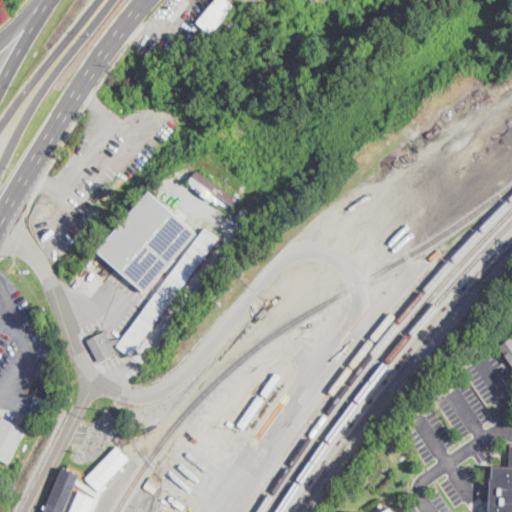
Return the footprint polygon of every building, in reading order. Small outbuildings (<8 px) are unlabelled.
[(228,0),(236,7),(209,38),(203,32),(205,29),(198,22),(217,0),(228,0)] [(241,199),(229,218),(186,188),(198,170),(241,199)] [(127,179),(104,208),(98,204),(106,194),(102,190),(107,184),(111,188),(121,175),(127,179)] [(199,234),(147,294),(98,251),(150,191),(199,234)] [(130,357),(117,347),(119,344),(113,346),(114,349),(112,350),(115,356),(99,363),(88,340),(106,331),(110,340),(124,338),(207,227),(220,237),(130,357)] [(511,363),(500,347),(511,338),(511,363)] [(54,366),(49,378),(37,374),(42,362),(54,366)] [(57,384),(48,409),(43,407),(39,419),(28,415),(35,397),(36,394),(41,379),(57,384)] [(0,422),(3,416),(26,428),(9,462),(0,457),(0,422)] [(402,447),(395,453),(387,442),(394,436),(402,447)] [(511,511),(486,511),(489,466),(504,467),(505,445),(511,445),(511,511)] [(118,447),(121,449),(121,448),(123,450),(122,451),(127,455),(128,454),(130,456),(129,457),(131,460),(124,467),(126,469),(123,472),(121,469),(107,484),(110,487),(103,494),(95,511),(72,511),(81,492),(96,498),(99,490),(87,479),(118,447)] [(47,511),(67,511),(83,477),(66,469),(47,511)] [(161,483),(159,487),(158,486),(154,492),(144,486),(151,476),(161,483)]
